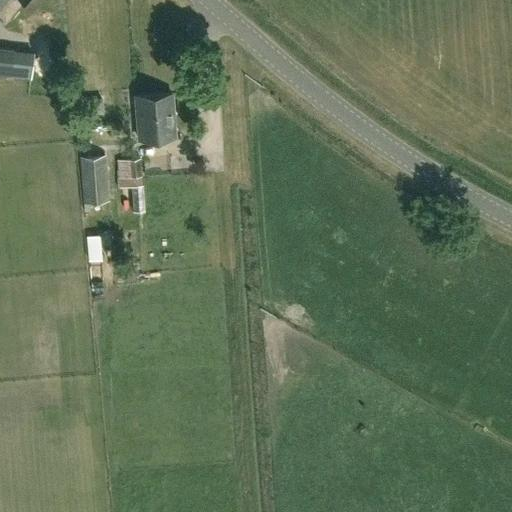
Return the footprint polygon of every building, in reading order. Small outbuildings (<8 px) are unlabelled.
[(21,0),(32,9),(39,0),(21,0)] [(0,75),(33,80),(35,50),(0,46),(0,75)] [(139,138),(175,136),(172,93),(136,95),(139,138)] [(99,112),(98,97),(88,98),(90,112),(99,112)] [(84,201),(108,199),(105,154),(81,156),(84,201)] [(143,183),(141,157),(116,159),(118,186),(131,185),(132,211),(145,210),(143,183)] [(169,157),(152,159),(153,177),(170,176),(169,157)] [(100,224),(86,225),(88,254),(101,253),(100,224)] [(144,227),(145,240),(194,238),(194,225),(144,227)] [(183,265),(184,283),(225,281),(224,263),(183,265)]
